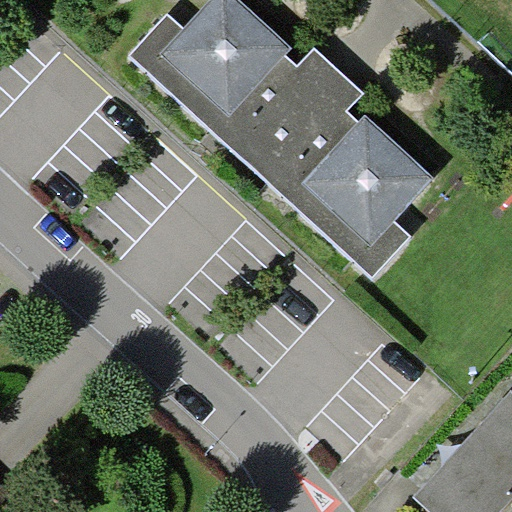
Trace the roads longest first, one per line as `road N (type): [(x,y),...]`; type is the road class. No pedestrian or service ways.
road 1 (residential): [(0,227),(299,511)]
road 2 (unknown): [(95,318),(212,191)]
